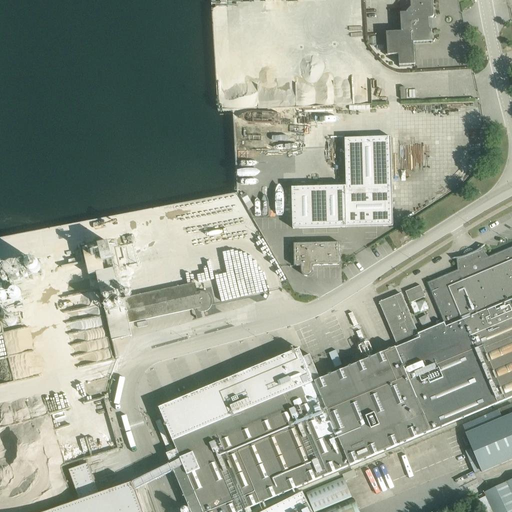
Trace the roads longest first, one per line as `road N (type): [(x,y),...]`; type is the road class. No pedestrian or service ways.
road 1 (unclassified): [(160,511),(126,409),(128,373),(148,360),(309,314),(511,191)]
road 2 (unknown): [(278,323),(234,246),(171,255),(150,229),(125,226),(0,255)]
road 3 (unknown): [(0,396),(148,360)]
road 4 (unclassified): [(511,122),(484,0)]
